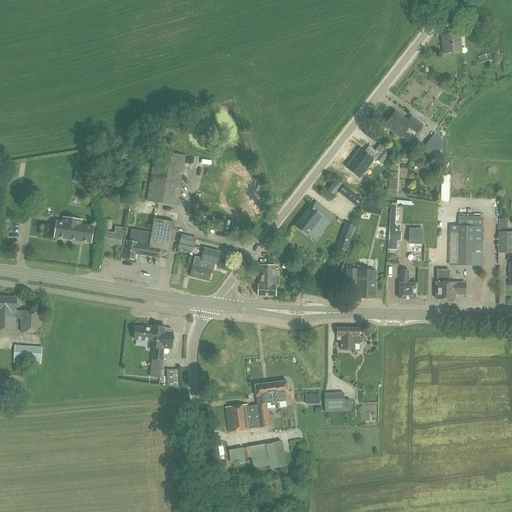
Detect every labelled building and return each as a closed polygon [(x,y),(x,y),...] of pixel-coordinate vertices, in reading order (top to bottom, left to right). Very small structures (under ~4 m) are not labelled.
[(464,27),(473,36),(486,22),(477,13),(464,27)] [(442,36),(444,54),(461,52),(460,34),(442,36)] [(429,58),(434,54),(427,46),(422,51),(429,58)] [(488,53),(490,60),(499,57),(497,51),(488,53)] [(477,57),(480,63),(488,61),(486,54),(477,57)] [(385,126),(400,138),(409,127),(417,133),(423,125),(411,116),(408,121),(396,112),(385,126)] [(422,150),(434,160),(441,152),(440,151),(442,147),(442,141),(433,134),(422,150)] [(348,165),(360,174),(373,157),(381,164),(390,153),(380,145),(375,150),(369,146),(364,152),(360,149),(348,165)] [(147,201),(177,206),(185,156),(155,151),(147,201)] [(208,172),(214,168),(210,160),(203,165),(208,172)] [(83,175),(84,167),(76,166),(75,174),(83,175)] [(328,191),(333,195),(340,187),(335,182),(328,191)] [(197,193),(203,193),(203,186),(190,185),(189,197),(197,198),(197,193)] [(502,217),(502,198),(483,199),(483,217),(502,217)] [(364,212),(379,215),(382,204),(366,200),(364,212)] [(170,216),(173,207),(165,204),(162,212),(170,216)] [(400,225),(395,224),(397,206),(391,206),(388,249),(396,249),(397,241),(401,241),(402,231),(400,231),(400,225)] [(309,209),(294,229),(306,239),(322,219),(309,209)] [(457,265),(482,265),(483,243),(484,243),(484,227),(483,227),(483,216),(458,216),(458,228),(458,237),(458,242),(457,265)] [(54,237),(91,243),(93,228),(80,226),(81,221),(63,218),(62,226),(56,225),(54,237)] [(104,228),(111,229),(112,220),(105,219),(104,228)] [(124,258),(134,260),(135,254),(138,255),(144,256),(158,259),(159,258),(167,259),(169,253),(174,223),(153,219),(151,233),(131,230),(129,242),(127,242),(124,258)] [(499,230),(507,230),(507,219),(499,219),(499,230)] [(344,222),(336,247),(347,251),(355,225),(344,222)] [(104,243),(120,245),(123,228),(115,227),(114,234),(106,233),(104,243)] [(422,230),(409,229),(409,244),(421,244),(422,230)] [(498,253),(511,253),(511,232),(499,232),(498,253)] [(178,247),(192,251),(193,246),(194,246),(196,238),(181,235),(179,242),(178,247)] [(190,277),(209,281),(213,264),(217,265),(220,252),(204,248),(202,258),(197,257),(196,262),(194,261),(190,277)] [(273,258),(290,259),(290,249),(274,248),(273,258)] [(356,297),(375,298),(376,272),(376,264),(364,263),(363,271),(359,271),(359,269),(346,269),(346,277),(341,277),(341,286),(347,286),(347,285),(357,285),(356,297)] [(258,296),(275,296),(275,266),(259,266),(259,285),(258,285),(258,296)] [(401,270),(400,283),(399,299),(415,299),(416,284),(408,283),(408,271),(401,270)] [(436,299),(453,299),(453,294),(465,294),(466,283),(450,283),(450,270),(437,270),(437,282),(436,282),(436,299)] [(20,332),(41,333),(41,312),(16,311),(16,298),(0,297),(0,331),(15,332),(15,319),(21,319),(20,332)] [(150,377),(160,378),(164,349),(171,349),(173,333),(171,329),(165,328),(152,326),(152,327),(144,326),(144,328),(136,327),(136,330),(134,330),(133,336),(135,336),(134,340),(148,342),(147,347),(154,348),(150,377)] [(341,350),(354,350),(354,344),(359,344),(363,340),(359,336),(359,328),(337,328),(337,336),(341,336),(341,350)] [(43,347),(15,345),(15,363),(41,364),(43,347)] [(167,370),(168,386),(173,386),(182,386),(182,370),(173,370),(167,370)] [(257,397),(258,405),(266,404),(286,402),(292,401),(291,392),(288,393),(287,381),(255,385),(256,397),(257,397)] [(304,394),(305,405),(320,404),(319,392),(304,394)] [(324,394),(325,412),(344,411),(344,412),(351,411),(350,399),(343,399),(343,393),(324,394)] [(226,408),(229,432),(251,429),(269,427),(266,404),(258,405),(248,406),(247,405),(226,408)] [(366,410),(366,422),(372,422),(372,414),(380,415),(380,410),(366,410)] [(243,448),(247,471),(287,465),(282,441),(243,448)]
